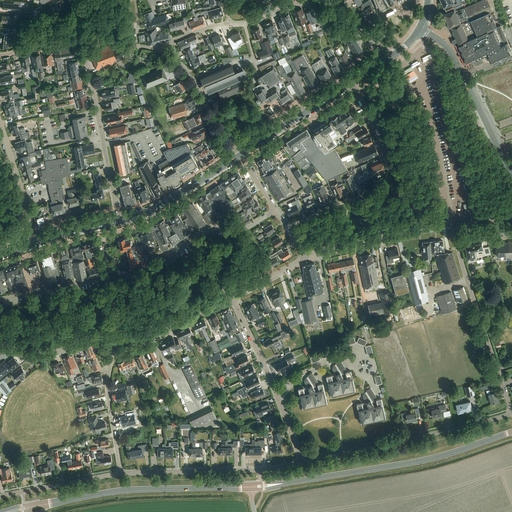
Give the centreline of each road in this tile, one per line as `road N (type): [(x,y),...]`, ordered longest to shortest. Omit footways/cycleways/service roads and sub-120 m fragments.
road 1 (tertiary): [(289,483),(452,452),(511,432)]
road 2 (residential): [(303,462),(511,413)]
road 3 (tertiary): [(40,506),(138,489),(250,487)]
road 4 (residential): [(119,220),(82,38)]
road 5 (residential): [(110,276),(155,266),(205,230),(247,228),(275,210)]
road 6 (residential): [(121,473),(303,462)]
road 7 (residential): [(303,462),(232,297)]
road 8 (tertiary): [(511,176),(448,48),(418,28)]
road 9 (residential): [(511,410),(456,240)]
road 10 (residential): [(121,473),(107,389),(116,336)]
road 11 (primary): [(119,220),(167,202),(239,156)]
road 12 (primary): [(239,156),(351,82)]
road 13 (residential): [(286,228),(346,201),(410,196)]
road 14 (residential): [(410,196),(351,82)]
road 15 (unclassified): [(306,259),(427,228)]
road 16 (unclassified): [(116,336),(152,334),(232,297)]
road 17 (unclassified): [(116,336),(49,354),(15,350),(0,337)]
road 18 (unclassified): [(34,242),(0,127)]
